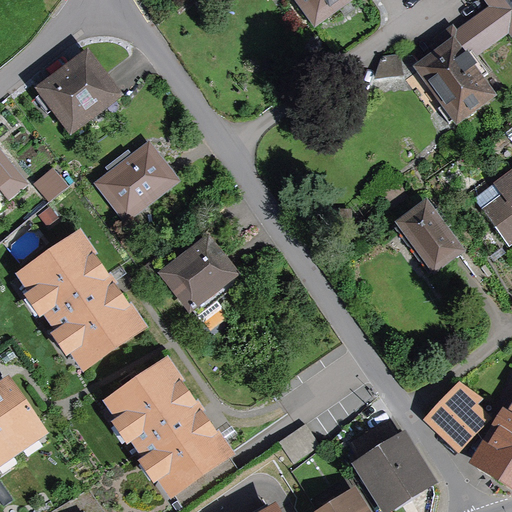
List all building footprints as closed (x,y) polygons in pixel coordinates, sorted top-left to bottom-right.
[(289,0),(314,34),(360,0),(289,0)] [(435,40),(443,50),(412,72),(456,131),(498,101),(482,80),(488,76),(476,61),(509,37),(511,41),(511,0),(481,0),(488,9),(457,32),(453,27),(435,40)] [(71,133),(124,93),(87,45),(34,86),(71,133)] [(381,58),(374,83),(404,79),(401,56),(381,58)] [(30,186),(33,183),(48,202),(68,186),(52,167),(54,166),(28,134),(4,153),(5,154),(3,157),(12,168),(14,166),(30,186)] [(104,166),(108,171),(93,183),(124,223),(180,180),(149,140),(132,153),(128,148),(104,166)] [(7,172),(0,164),(0,158),(3,157),(5,154),(4,153),(0,147),(0,203),(3,207),(30,186),(14,166),(12,168),(7,172)] [(511,167),(473,196),(509,246),(511,243),(511,167)] [(465,249),(426,196),(394,219),(433,272),(465,249)] [(58,218),(50,206),(39,214),(47,226),(58,218)] [(97,251),(80,226),(15,271),(27,289),(22,292),(39,316),(43,313),(54,328),(49,331),(65,354),(70,351),(83,371),(149,326),(131,300),(129,301),(116,283),(118,281),(110,270),(108,271),(95,253),(97,251)] [(235,276),(240,272),(207,231),(157,271),(189,312),(192,310),(202,323),(223,307),(218,300),(240,282),(235,276)] [(184,377),(167,352),(101,397),(114,415),(109,419),(125,442),(130,439),(141,454),(136,457),(152,481),(157,478),(170,497),(236,452),(218,426),(216,428),(203,409),(205,407),(197,396),(195,398),(182,379),(184,377)] [(0,423),(20,452),(49,432),(8,372),(0,378),(0,423)] [(477,397),(459,385),(429,417),(460,449),(469,440),(466,438),(481,420),(468,408),(477,397)] [(511,417),(481,465),(511,484),(511,417)] [(0,465),(20,452),(0,423),(0,465)] [(305,423),(278,441),(293,464),(321,446),(305,423)] [(385,440),(376,426),(342,447),(383,511),(387,511),(438,480),(405,427),(385,440)] [(372,511),(355,484),(310,511),(372,511)]
